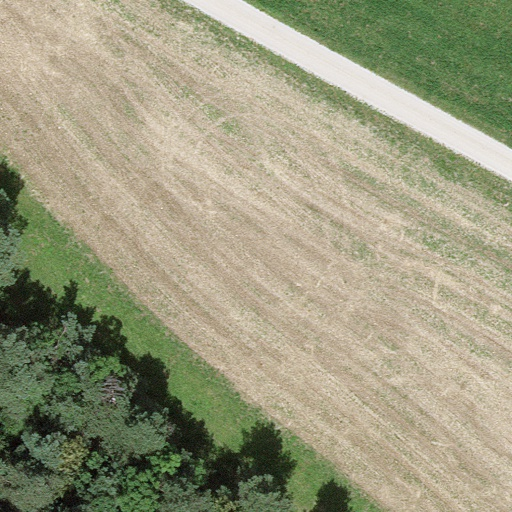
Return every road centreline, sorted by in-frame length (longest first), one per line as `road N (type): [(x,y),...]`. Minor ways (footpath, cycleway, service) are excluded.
road 1 (track): [(214,0),(511,165)]
road 2 (track): [(0,414),(225,487)]
